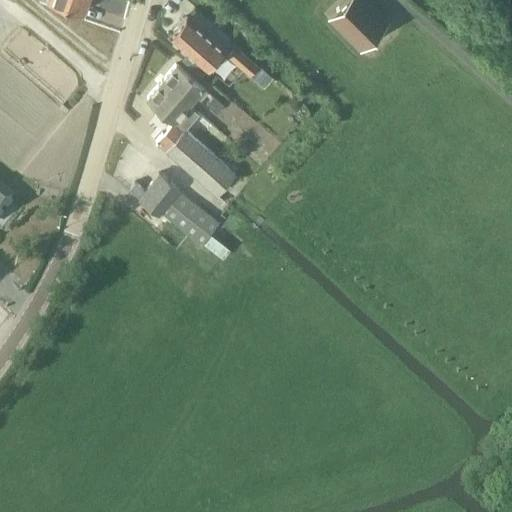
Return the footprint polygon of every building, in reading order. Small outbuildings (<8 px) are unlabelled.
[(53,0),(83,10),(86,0),(53,0)] [(344,0),(331,14),(363,45),(386,21),(364,0),(344,0)] [(215,56),(223,47),(186,15),(169,34),(190,51),(184,58),(199,71),(207,63),(197,54),(204,46),(215,56)] [(226,54),(249,74),(257,64),(235,44),(226,54)] [(176,62),(161,81),(188,104),(196,95),(200,98),(208,89),(204,86),(176,62)] [(188,104),(161,81),(147,97),(173,120),(156,139),(217,192),(227,201),(244,180),(234,172),(184,128),(197,112),(188,104)] [(206,103),(216,112),(223,104),(213,96),(206,103)] [(59,106),(64,110),(67,107),(62,102),(59,106)] [(326,141),(333,147),(350,130),(343,124),(326,141)] [(146,189),(141,195),(160,214),(163,211),(162,210),(179,189),(159,173),(146,189)] [(130,186),(141,195),(146,189),(135,180),(130,186)] [(0,212),(13,198),(0,186),(0,212)] [(162,210),(163,211),(201,243),(219,221),(179,189),(162,210)]
